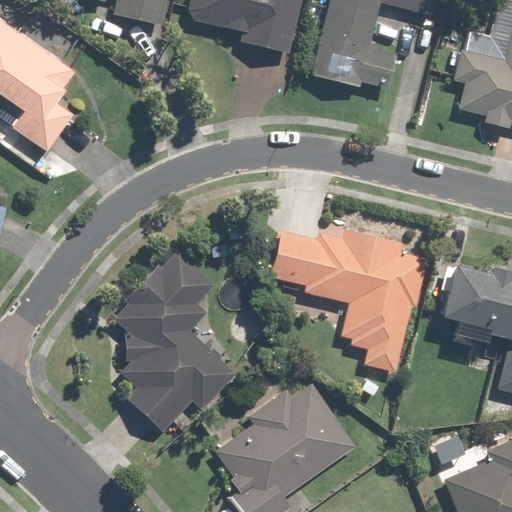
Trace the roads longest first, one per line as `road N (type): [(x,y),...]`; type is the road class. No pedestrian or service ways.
road 1 (residential): [(0,361),(105,218),(181,174),(231,158),(294,155),(511,201)]
road 2 (residential): [(0,418),(94,511)]
